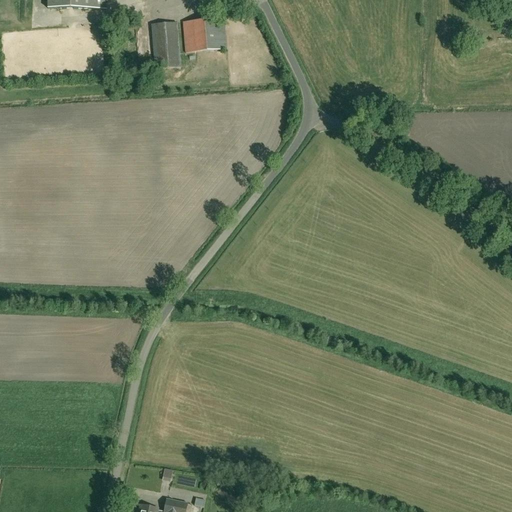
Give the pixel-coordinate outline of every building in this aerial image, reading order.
[(47,0),(47,9),(106,10),(106,0),(47,0)] [(485,0),(487,8),(501,6),(499,0),(485,0)] [(186,54),(227,50),(224,20),(183,24),(186,54)] [(154,70),(180,68),(177,24),(151,26),(154,70)] [(174,480),(174,472),(165,472),(165,480),(174,480)] [(186,511),(188,505),(167,500),(164,511),(161,511),(158,511),(158,509),(141,506),(139,511),(186,511)]
